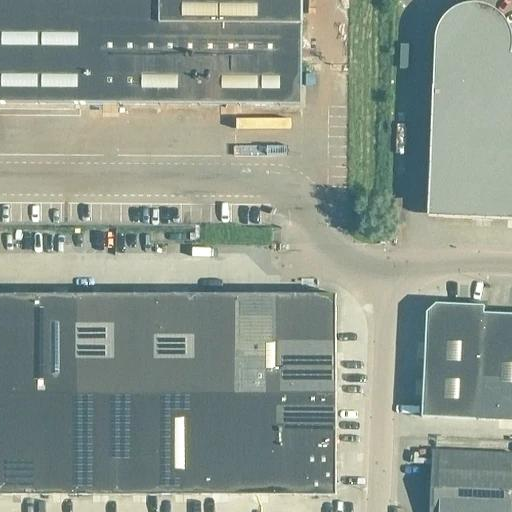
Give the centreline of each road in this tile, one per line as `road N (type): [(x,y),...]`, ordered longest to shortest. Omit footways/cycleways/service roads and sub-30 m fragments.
road 1 (unknown): [(384,260),(409,209),(424,0)]
road 2 (unclassified): [(374,511),(384,260)]
road 3 (unclassified): [(511,263),(384,260)]
